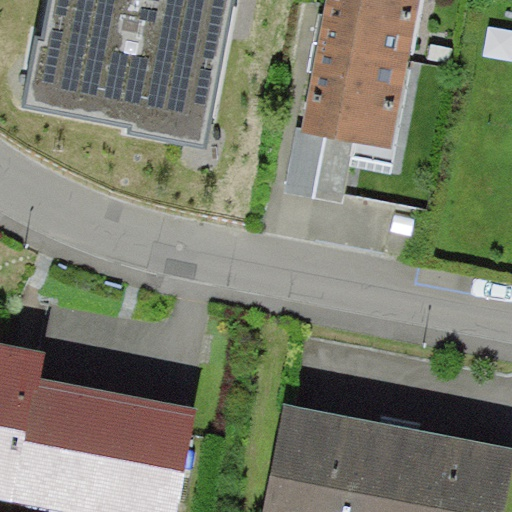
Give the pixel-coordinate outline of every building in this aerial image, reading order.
[(48,0),(42,37),(34,35),(21,106),(128,127),(127,133),(204,147),(231,0),(48,0)] [(414,0),(321,0),(298,128),(389,147),(414,0)] [(349,141),(298,130),(284,192),(337,203),(349,141)] [(0,496),(11,499),(40,351),(0,343),(0,496)] [(173,511),(192,411),(37,378),(13,499),(74,511),(173,511)] [(498,511),(509,452),(283,406),(263,511),(498,511)]
